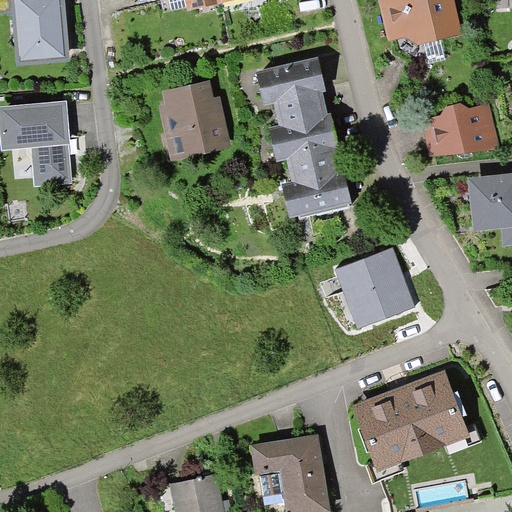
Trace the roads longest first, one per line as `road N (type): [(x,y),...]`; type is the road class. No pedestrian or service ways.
road 1 (residential): [(479,324),(0,500)]
road 2 (residential): [(339,0),(378,147),(479,324)]
road 3 (residential): [(0,247),(73,230),(93,218),(108,192),(88,0)]
